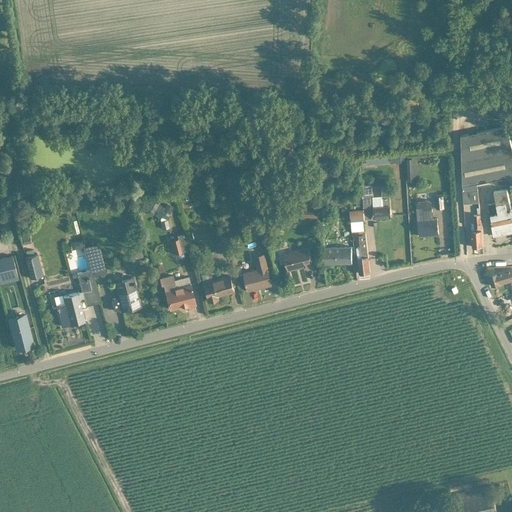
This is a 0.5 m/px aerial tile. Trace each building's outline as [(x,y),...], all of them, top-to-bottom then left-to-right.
[(468,133),(470,183),(503,176),(504,187),(511,187),(511,155),(508,128),(468,133)] [(125,131),(124,143),(136,144),(137,132),(125,131)] [(290,174),(298,153),(289,149),(280,170),(290,174)] [(416,160),(415,180),(424,180),(425,160),(416,160)] [(10,168),(1,170),(2,178),(11,177),(10,168)] [(388,195),(397,195),(398,186),(388,185),(388,195)] [(443,197),(444,209),(451,209),(450,196),(443,197)] [(375,217),(393,216),(392,201),(375,202),(375,217)] [(301,203),(299,216),(319,219),(321,206),(301,203)] [(504,223),(511,220),(511,208),(501,210),(504,223)] [(359,220),(373,218),(371,209),(358,212),(359,220)] [(504,223),(501,210),(491,212),(493,225),(504,223)] [(420,233),(439,233),(438,218),(419,219),(420,233)] [(474,246),(485,245),(483,227),(473,228),(474,246)] [(178,241),(180,255),(195,252),(192,235),(184,236),(185,240),(178,241)] [(288,268),(313,263),(310,247),(285,251),(288,268)] [(326,262),(353,262),(353,247),(326,247),(326,262)] [(248,290),(273,284),(265,252),(254,255),(258,270),(244,273),(248,290)] [(359,272),(370,271),(369,255),(358,256),(359,272)] [(36,261),(38,282),(47,281),(44,260),(36,261)] [(19,280),(14,261),(0,264),(0,272),(3,284),(19,280)] [(493,286),(511,280),(511,267),(490,274),(493,286)] [(91,278),(91,270),(80,271),(81,279),(91,278)] [(207,297),(237,291),(233,273),(204,279),(207,297)] [(171,309),(197,303),(192,282),(177,285),(174,274),(163,276),(171,309)] [(125,310),(142,305),(134,275),(116,280),(125,310)] [(62,326),(85,319),(81,304),(86,303),(82,289),(64,294),(65,300),(55,303),(62,326)] [(16,348),(34,343),(26,311),(7,316),(16,348)] [(497,511),(495,498),(452,507),(452,511),(497,511)]
